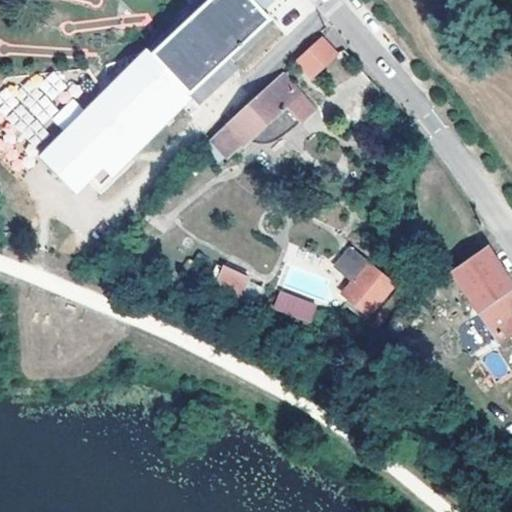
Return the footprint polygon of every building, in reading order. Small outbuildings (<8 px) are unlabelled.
[(99,163),(108,172),(188,93),(194,98),(232,61),(272,23),(260,8),(255,4),(251,0),(202,0),(115,86),(111,84),(64,132),(38,159),(71,191),(99,163)] [(260,8),(267,0),(259,0),(255,4),(260,8)] [(333,49),(321,36),(297,60),(310,73),(333,53),(333,49)] [(232,61),(194,98),(198,102),(235,67),(232,61)] [(264,85),(211,138),(226,155),(242,140),(245,142),(245,141),(256,131),(266,142),(277,132),(281,134),(297,119),(299,121),(312,109),(297,91),(282,73),(267,88),(264,85)] [(245,141),(254,143),(266,143),(281,135),(299,121),(297,119),(281,134),(277,132),(266,142),(256,131),(245,141)] [(511,325),(511,289),(483,244),(450,267),(496,337),(511,325)] [(372,260),(342,288),(364,311),(394,284),(372,260)] [(223,264),(212,285),(238,298),(248,278),(223,264)] [(279,291),(272,311),(310,323),(317,303),(279,291)] [(407,329),(408,315),(390,314),(381,326),(407,329)] [(494,379),(510,371),(498,349),(483,357),(494,379)]
